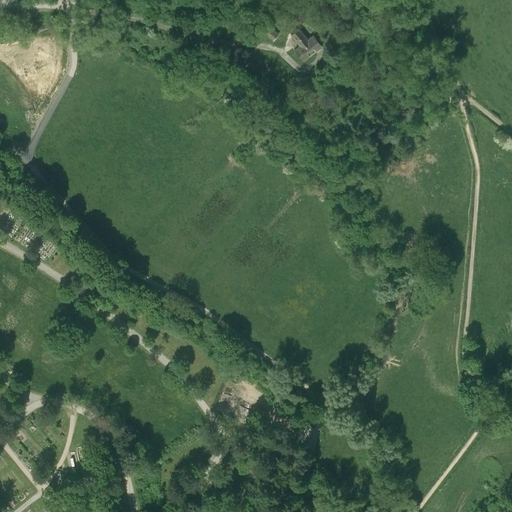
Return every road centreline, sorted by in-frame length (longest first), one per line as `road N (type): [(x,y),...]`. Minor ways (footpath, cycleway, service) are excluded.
road 1 (track): [(418,511),(480,429),(484,409),(473,299),(479,166),(419,0)]
road 2 (track): [(0,148),(26,160),(121,266),(205,312),(310,392),(319,418),(297,511)]
road 3 (track): [(73,11),(72,72),(26,160)]
